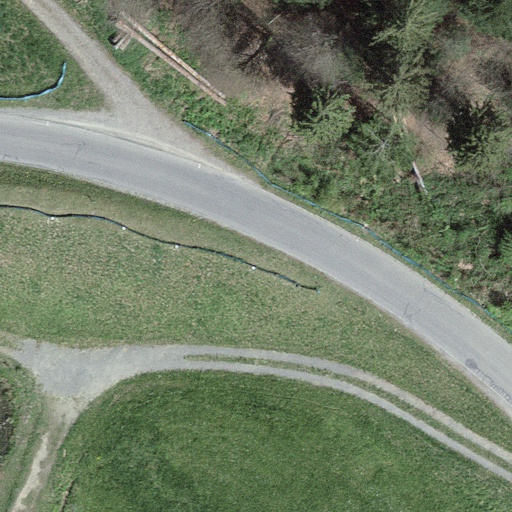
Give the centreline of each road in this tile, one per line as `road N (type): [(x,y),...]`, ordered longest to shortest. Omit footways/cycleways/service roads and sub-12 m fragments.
road 1 (unclassified): [(511,375),(316,239),(219,193),(161,171),(0,137)]
road 2 (track): [(161,171),(119,86),(36,0)]
